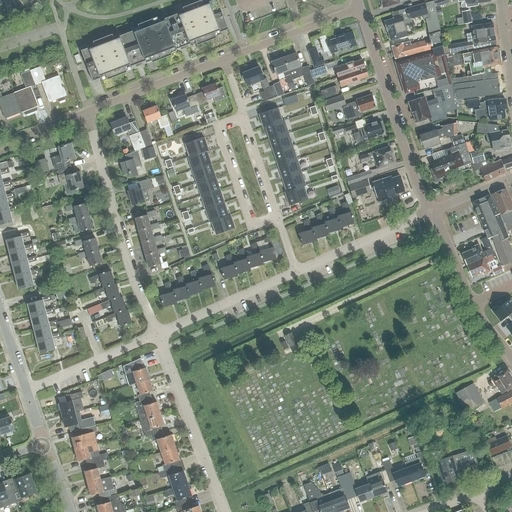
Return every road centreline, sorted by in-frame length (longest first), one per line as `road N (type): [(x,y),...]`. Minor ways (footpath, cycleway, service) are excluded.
road 1 (residential): [(157,334),(134,284),(86,112)]
road 2 (residential): [(430,213),(359,9)]
road 3 (residential): [(225,511),(157,334)]
road 4 (residential): [(277,219),(250,226),(219,137),(218,126),(241,114)]
road 5 (residential): [(157,334),(295,272)]
road 6 (residential): [(295,272),(430,213)]
road 7 (residential): [(223,59),(86,112)]
road 8 (residential): [(359,9),(223,59)]
road 9 (residential): [(26,392),(157,334)]
